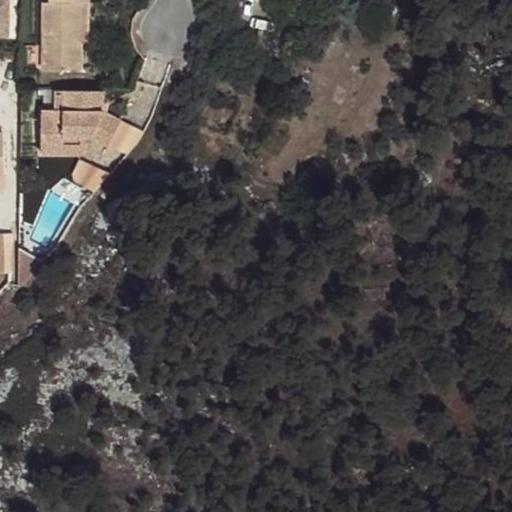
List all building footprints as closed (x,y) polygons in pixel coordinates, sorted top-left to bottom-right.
[(0,0),(0,35),(9,36),(9,0),(0,0)] [(36,17),(36,0),(28,0),(28,17),(36,17)] [(82,44),(82,2),(89,2),(88,0),(49,0),(49,3),(45,3),(44,3),(43,70),(82,70),(82,44)] [(104,111),(104,91),(64,90),(63,110),(41,110),(41,155),(82,155),(82,139),(91,138),(107,147),(122,120),(104,111)] [(139,142),(144,131),(122,120),(107,147),(126,157),(139,142)] [(99,192),(110,173),(83,157),(72,177),(99,192)] [(12,273),(13,235),(10,234),(3,234),(4,273),(12,273)] [(19,287),(43,262),(20,248),(19,287)] [(11,284),(12,273),(4,273),(0,273),(0,288),(6,289),(11,284)]
